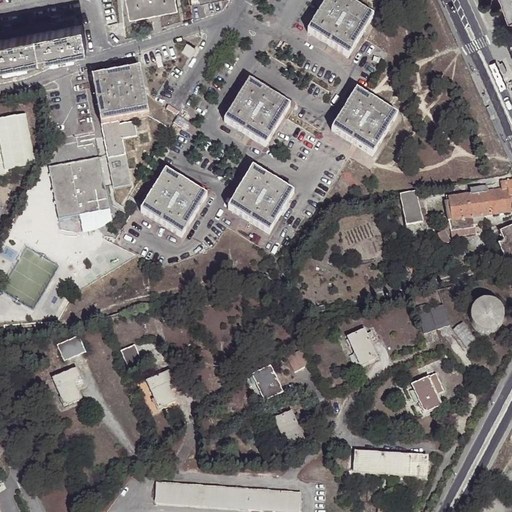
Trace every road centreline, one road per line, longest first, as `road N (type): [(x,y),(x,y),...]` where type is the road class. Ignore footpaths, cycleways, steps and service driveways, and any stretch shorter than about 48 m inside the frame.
road 1 (residential): [(447,0),(511,143)]
road 2 (residential): [(511,380),(442,511)]
road 3 (residential): [(511,111),(462,0)]
